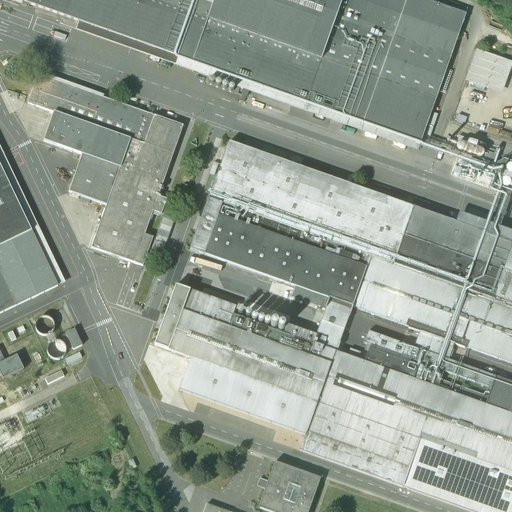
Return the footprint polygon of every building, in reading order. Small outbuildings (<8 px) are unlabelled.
[(193,63),(214,0),(23,0),(22,3),(193,63)] [(342,0),(214,0),(193,63),(306,103),(342,0)] [(342,0),(306,103),(420,144),(465,16),(421,0),(342,0)] [(511,70),(511,62),(477,50),(466,83),(503,96),(511,70)] [(183,127),(38,75),(28,104),(54,114),(44,142),(82,156),(69,193),(107,207),(92,249),(143,267),(153,238),(145,235),(153,213),(161,216),(166,201),(158,198),(183,127)] [(198,131),(194,141),(203,144),(206,134),(198,131)] [(511,244),(229,143),(209,200),(223,205),(205,256),(330,300),(352,308),(419,332),(454,344),(511,364),(511,243),(511,244)] [(0,165),(0,314),(58,287),(0,165)] [(208,200),(190,250),(205,256),(223,205),(209,200),(208,200)] [(161,230),(167,231),(165,238),(169,239),(173,221),(163,219),(161,230)] [(169,351),(187,300),(190,291),(177,287),(156,346),(169,351)] [(323,349),(284,334),(187,300),(169,351),(317,404),(336,353),(323,349)] [(336,353),(352,308),(330,300),(316,337),(326,340),(323,349),(336,353)] [(284,334),(323,349),(326,340),(316,337),(286,326),(284,334)] [(74,331),(65,335),(73,351),(82,347),(74,331)] [(454,344),(419,332),(413,349),(448,361),(454,344)] [(413,349),(368,333),(364,344),(419,364),(444,372),(455,377),(459,365),(448,361),(413,349)] [(65,335),(61,337),(68,352),(72,350),(65,335)] [(17,356),(5,362),(0,352),(0,376),(1,377),(3,380),(24,370),(17,356)] [(444,372),(419,364),(413,381),(336,353),(317,404),(318,405),(308,432),(409,468),(418,440),(511,473),(511,415),(438,389),(440,382),(444,372)] [(79,354),(65,360),(68,366),(82,359),(79,354)] [(511,383),(495,378),(459,365),(455,377),(491,389),(487,399),(440,382),(438,389),(511,415),(511,383)] [(57,375),(47,380),(50,385),(59,381),(57,375)] [(308,511),(320,480),(274,463),(258,509),(266,511),(308,511)] [(267,482),(260,480),(257,487),(264,490),(267,482)]
